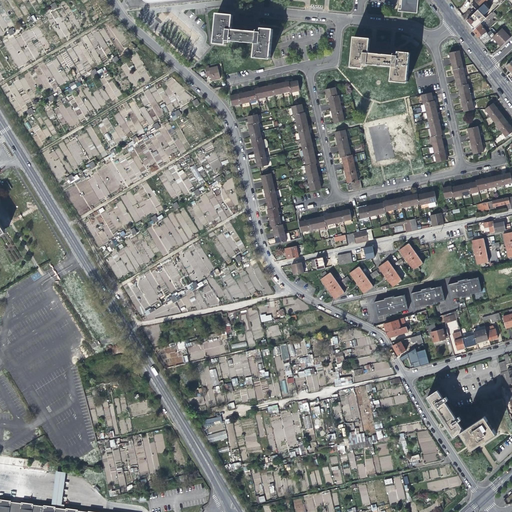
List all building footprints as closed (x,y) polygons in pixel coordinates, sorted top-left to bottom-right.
[(401,0),(400,9),(406,9),(414,10),(415,0),(401,0)] [(475,0),(471,4),(476,10),(483,4),(487,0),(475,0)] [(489,9),(483,4),(476,10),(472,14),(465,21),(468,24),(470,27),(471,26),(482,15),(489,9)] [(468,10),(462,15),(465,21),(472,14),(468,10)] [(230,43),(231,40),(232,29),(233,15),(217,14),(214,43),(225,44),(226,42),(230,43)] [(485,18),(482,15),(471,26),(470,27),(472,30),(474,29),(480,23),(485,19),(485,18)] [(490,38),(480,23),(474,29),(472,30),(477,36),(483,45),(490,38)] [(256,29),(256,32),(255,43),(253,57),(270,59),(273,29),(261,28),(261,30),(256,29)] [(502,28),(492,37),(500,46),(505,41),(510,37),(502,28)] [(234,29),(232,29),(231,40),(255,43),(256,32),(253,31),(247,31),(234,29)] [(4,41),(17,68),(29,62),(23,50),(21,51),(14,37),(4,41)] [(368,69),(368,66),(369,55),(370,41),(354,39),(351,69),(363,70),(363,68),(368,69)] [(449,58),(450,61),(460,59),(458,50),(448,52),(449,58)] [(394,56),(394,58),(393,69),(391,83),(407,85),(410,55),(399,54),(398,56),(394,56)] [(393,69),(394,58),(392,58),(384,57),(373,56),(369,55),(368,66),(393,69)] [(452,69),(462,67),(462,66),(460,59),(450,61),(451,65),(452,69)] [(205,73),(206,76),(209,75),(210,79),(219,78),(216,66),(208,68),(207,66),(204,66),(205,73)] [(464,75),(462,67),(452,69),(453,74),(454,77),(464,75)] [(457,86),(466,84),(464,75),(454,77),(455,82),(456,86),(457,86)] [(288,82),(290,91),(291,91),(291,92),(298,90),(299,90),(297,80),(293,81),(289,82),(288,82)] [(282,93),(290,91),(288,82),(289,82),(288,81),(284,82),(280,83),(282,93)] [(282,93),(280,83),(276,84),(271,85),(273,95),(282,93)] [(459,94),(469,92),(467,84),(466,84),(457,86),(458,90),(459,94)] [(273,95),(271,85),(268,85),(263,86),(265,97),(273,95)] [(265,97),(263,86),(259,87),(255,88),(255,90),(257,98),(265,97)] [(327,98),(328,98),(337,96),(335,87),(325,89),(326,95),(327,98)] [(163,112),(162,113),(149,89),(144,92),(153,110),(150,112),(152,115),(155,121),(165,116),(163,112)] [(257,98),(255,90),(251,90),(247,92),(249,101),(257,100),(257,98)] [(249,101),(247,92),(243,92),(238,93),(240,103),(249,101)] [(461,103),(471,101),(469,92),(459,94),(460,99),(461,103)] [(240,103),(238,93),(234,94),(230,95),(232,105),(240,103)] [(422,104),(423,103),(432,101),(431,98),(430,93),(420,95),(422,104)] [(330,106),(340,104),(338,95),(337,96),(328,98),(329,102),(330,106)] [(434,106),(433,101),(432,101),(423,103),(425,112),(435,110),(434,106)] [(473,109),(471,101),(461,103),(462,108),(463,112),(473,109)] [(490,116),(498,110),(496,107),(493,103),(485,109),(490,116)] [(294,114),(303,112),(302,108),(301,104),(290,106),(292,114),(294,114)] [(332,114),(342,112),(340,104),(330,106),(331,111),(332,114)] [(436,115),(435,110),(425,112),(427,121),(437,119),(436,115)] [(495,123),(503,117),(501,113),(498,110),(490,116),(495,123)] [(296,122),(306,120),(305,117),(304,112),(303,112),(294,114),(296,122)] [(333,123),(343,120),(342,112),(332,114),(332,118),(333,123)] [(247,121),(248,125),(257,123),(258,122),(256,114),(252,115),(246,116),(247,121)] [(506,121),(503,117),(495,123),(500,130),(508,124),(506,121)] [(438,123),(437,119),(427,121),(429,129),(439,127),(438,123)] [(298,131),(308,129),(307,124),(306,120),(296,122),(298,131)] [(259,131),(257,123),(248,125),(247,125),(248,130),(249,133),(259,131)] [(500,130),(505,137),(511,131),(511,128),(508,124),(500,130)] [(468,137),(478,135),(476,126),(466,129),(467,134),(468,137)] [(440,130),(439,127),(429,129),(430,137),(439,135),(440,135),(440,130)] [(300,139),(310,137),(309,133),(308,129),(298,131),(300,139)] [(336,140),(346,138),(344,129),(334,132),(335,136),(336,140)] [(261,140),(259,131),(249,133),(250,138),(251,142),(261,140)] [(440,139),(439,135),(430,137),(429,137),(431,146),(441,143),(440,139)] [(480,143),(478,135),(468,137),(469,141),(470,146),(480,143)] [(302,148),(312,146),(311,142),(310,137),(300,139),(302,148)] [(338,149),(348,146),(346,138),(336,140),(338,145),(338,149)] [(263,148),(261,140),(251,142),(252,147),(253,150),(263,148)] [(442,147),(441,143),(431,146),(433,154),(443,152),(442,147)] [(471,154),(482,151),(480,143),(470,146),(471,150),(471,154)] [(304,157),(314,154),(313,150),(312,146),(302,148),(304,157)] [(341,157),(350,155),(348,146),(338,149),(339,153),(340,157),(341,157)] [(265,157),(263,148),(253,150),(254,155),(255,159),(265,157)] [(134,151),(130,153),(141,172),(149,167),(148,166),(155,162),(151,157),(141,163),(134,151)] [(443,156),(443,152),(433,154),(434,162),(444,160),(443,156)] [(306,165),(314,163),(316,163),(315,159),(314,154),(304,157),(306,165)] [(343,166),(353,163),(351,155),(350,155),(341,157),(342,162),(343,166)] [(267,165),(265,157),(255,159),(256,163),(257,168),(259,167),(267,165)] [(306,174),(316,172),(315,168),(314,163),(306,165),(304,165),(306,174)] [(355,172),(353,163),(343,166),(344,170),(345,174),(355,172)] [(190,167),(200,184),(204,182),(194,165),(190,167)] [(174,168),(164,171),(169,182),(174,180),(175,181),(180,179),(186,177),(183,170),(176,173),(174,168)] [(318,180),(317,176),(316,172),(306,174),(308,182),(318,180)] [(357,180),(355,172),(345,174),(346,178),(347,183),(351,182),(357,180)] [(510,176),(509,172),(505,173),(501,174),(503,185),(505,184),(510,183),(511,183),(510,176)] [(89,177),(75,183),(80,193),(72,197),(76,205),(76,206),(80,214),(87,210),(82,200),(85,199),(90,210),(101,204),(97,196),(103,192),(105,195),(108,193),(98,173),(89,178),(89,177)] [(270,174),(270,173),(260,176),(261,180),(262,184),(272,182),(270,174)] [(503,185),(501,174),(497,175),(493,176),(495,186),(503,185)] [(495,186),(493,176),(488,177),(483,178),(485,189),(495,186)] [(485,189),(483,178),(480,179),(475,180),(476,182),(478,190),(485,189)] [(351,182),(353,189),(353,190),(363,188),(361,179),(357,180),(351,182)] [(213,188),(218,185),(215,180),(210,183),(213,188)] [(319,184),(318,180),(308,182),(310,191),(320,189),(319,184)] [(274,190),(272,182),(262,184),(264,189),(264,192),(274,190)] [(478,190),(476,182),(471,183),(467,183),(470,194),(478,192),(478,190)] [(470,194),(467,183),(463,184),(459,185),(461,195),(470,194)] [(461,195),(459,185),(455,186),(451,187),(453,196),(453,197),(461,195)] [(445,198),(453,196),(451,187),(451,186),(447,186),(442,188),(442,189),(445,198)] [(212,190),(199,197),(201,201),(198,203),(208,223),(220,217),(222,220),(226,218),(212,190)] [(266,201),(276,199),(274,190),(264,192),(265,197),(266,201)] [(436,201),(434,191),(431,192),(425,193),(427,203),(434,202),(436,201)] [(417,195),(417,193),(413,194),(408,195),(410,205),(419,204),(419,203),(417,195)] [(427,203),(425,193),(422,194),(417,195),(419,203),(419,204),(419,203),(420,205),(427,203)] [(410,205),(408,195),(405,196),(400,197),(402,207),(410,205)] [(402,207),(400,197),(396,198),(391,199),(394,209),(402,207)] [(479,212),(489,209),(489,208),(493,207),(495,207),(507,204),(508,210),(511,209),(508,198),(507,198),(498,200),(488,202),(481,204),(477,205),(479,212)] [(278,207),(276,199),(266,201),(267,205),(268,209),(277,207),(277,208),(278,207)] [(394,209),(391,199),(383,201),(383,203),(385,211),(394,209)] [(119,210),(124,208),(122,201),(116,203),(119,210)] [(385,211),(383,203),(378,204),(375,204),(377,215),(386,213),(385,211)] [(377,215),(375,204),(371,205),(367,206),(369,216),(377,215)] [(369,216),(367,206),(363,207),(358,208),(360,218),(369,216)] [(279,216),(277,208),(277,207),(268,209),(267,209),(267,210),(268,214),(269,218),(279,216)] [(350,210),(349,209),(346,210),(340,211),(343,221),(352,219),(350,210)] [(343,221),(340,211),(337,212),(333,213),(335,223),(343,221)] [(335,223),(333,213),(328,214),(324,215),(324,216),(327,225),(335,223)] [(444,224),(441,213),(430,215),(433,226),(438,225),(444,224)] [(273,226),(281,224),(279,216),(269,218),(270,222),(271,227),(273,226)] [(327,225),(324,216),(320,217),(316,218),(318,228),(327,226),(327,225)] [(318,228),(316,218),(312,219),(308,220),(310,230),(318,228)] [(310,230),(308,220),(304,220),(299,222),(302,232),(310,230)] [(492,221),(483,223),(484,228),(485,230),(488,229),(489,233),(505,229),(503,222),(498,223),(493,224),(492,221)] [(274,231),(275,235),(284,233),(282,224),(281,224),(273,226),(274,231)] [(365,230),(359,232),(350,234),(353,244),(361,242),(368,241),(365,230)] [(511,231),(503,233),(504,240),(506,250),(508,257),(511,256),(511,231)] [(284,233),(275,235),(275,239),(276,243),(290,240),(288,232),(284,233)] [(170,240),(172,245),(181,243),(180,239),(184,238),(182,233),(171,236),(172,239),(170,240)] [(345,235),(338,236),(330,238),(331,245),(335,244),(335,241),(345,239),(345,235)] [(483,238),(471,240),(472,245),(475,258),(477,264),(479,264),(484,263),(489,261),(487,256),(485,244),(483,238)] [(241,240),(236,242),(239,250),(244,247),(241,240)] [(409,243),(399,251),(402,255),(409,264),(413,270),(414,269),(417,273),(420,270),(418,267),(423,263),(419,258),(412,248),(409,243)] [(287,259),(298,256),(296,246),(285,248),(286,254),(287,259)] [(374,258),(373,252),(372,249),(366,250),(368,259),(374,258)] [(350,253),(344,255),(346,264),(352,262),(350,253)] [(339,265),(346,264),(344,255),(337,256),(339,265)] [(321,259),(315,261),(316,266),(317,270),(323,268),(321,259)] [(403,263),(400,259),(394,264),(397,268),(403,263)] [(388,260),(378,267),(382,273),(388,281),(393,287),(402,280),(399,275),(391,265),(388,260)] [(303,273),(301,262),(291,264),(292,270),(293,275),(303,273)] [(359,266),(349,273),(352,276),(357,283),(364,293),(374,286),(371,282),(363,271),(359,266)] [(379,274),(376,270),(369,275),(373,279),(379,274)] [(330,272),(327,274),(324,271),(321,274),(323,277),(321,279),(323,282),(326,287),(335,299),(345,292),(341,287),(333,276),(330,272)] [(209,280),(214,277),(211,272),(206,275),(209,280)] [(350,280),(347,276),(341,281),(343,285),(350,280)] [(459,283),(456,284),(459,297),(462,296),(462,297),(472,295),(472,294),(482,291),(479,277),(469,279),(469,278),(458,280),(459,281),(459,283)] [(459,283),(459,281),(448,284),(452,298),(459,297),(456,284),(459,283)] [(442,285),(435,287),(438,302),(445,300),(442,285)] [(422,290),(412,292),(415,307),(425,305),(428,305),(435,304),(435,302),(438,302),(435,287),(432,288),(431,287),(421,289),(422,290)] [(384,299),(375,301),(376,309),(378,316),(388,313),(389,315),(398,312),(398,311),(408,309),(404,294),(395,297),(394,295),(384,298),(384,299)] [(167,306),(172,303),(169,298),(164,301),(167,306)] [(511,326),(511,308),(509,310),(510,314),(503,316),(506,328),(511,326)] [(448,313),(443,315),(445,323),(457,319),(456,317),(454,311),(448,313)] [(261,322),(272,320),(271,314),(260,316),(261,322)] [(496,321),(494,314),(482,317),(483,320),(490,318),(491,322),(496,321)] [(397,319),(398,319),(385,323),(386,327),(387,330),(400,326),(400,328),(406,326),(403,317),(397,319)] [(449,337),(448,334),(446,327),(437,330),(435,324),(427,326),(429,332),(431,332),(433,341),(442,339),(449,337)] [(407,332),(407,330),(406,326),(400,328),(400,329),(393,331),(393,330),(385,332),(387,335),(388,337),(407,332)] [(473,333),(474,334),(476,343),(483,341),(489,339),(487,335),(486,329),(473,333)] [(495,329),(487,331),(489,340),(495,338),(498,338),(495,329)] [(461,349),(465,347),(462,337),(460,331),(453,333),(455,340),(454,340),(457,350),(461,349)] [(474,334),(462,337),(465,347),(471,346),(477,344),(476,343),(474,334)] [(400,340),(391,342),(395,349),(398,354),(406,350),(400,340)] [(300,353),(306,353),(305,342),(294,343),(295,348),(300,348),(300,353)] [(415,348),(399,357),(401,361),(408,356),(409,356),(409,358),(409,360),(410,363),(412,363),(414,367),(420,365),(415,348)] [(343,352),(335,352),(336,362),(344,361),(343,352)] [(509,360),(507,354),(503,355),(505,361),(511,384),(511,383),(511,363),(511,359),(510,360),(509,360)] [(300,367),(314,366),(312,356),(299,357),(300,367)] [(504,386),(511,384),(505,361),(502,362),(498,363),(501,372),(500,373),(504,386)] [(283,364),(286,376),(292,375),(289,362),(283,364)] [(370,364),(363,365),(364,368),(354,370),(354,374),(371,372),(370,364)] [(306,376),(309,392),(319,390),(316,368),(298,371),(299,377),(306,376)] [(209,370),(214,386),(219,384),(215,369),(209,370)] [(268,371),(264,372),(264,370),(259,370),(260,378),(269,377),(268,371)] [(333,372),(336,386),(352,384),(351,376),(339,378),(338,371),(333,372)] [(433,407),(440,417),(450,410),(445,401),(448,399),(446,396),(443,398),(437,390),(427,397),(433,407)] [(298,402),(300,412),(309,411),(307,400),(298,402)] [(450,410),(440,417),(446,426),(453,436),(460,432),(463,430),(458,421),(461,419),(459,416),(456,418),(450,410)] [(290,411),(281,413),(287,446),(297,444),(296,433),(301,432),(299,422),(298,422),(298,418),(297,413),(291,415),(290,411)] [(302,417),(305,429),(313,428),(309,415),(302,417)] [(221,416),(203,420),(205,426),(222,423),(221,416)] [(463,430),(460,432),(471,449),(484,440),(495,433),(484,416),(463,430)] [(381,421),(374,422),(375,429),(382,428),(381,421)] [(233,423),(227,424),(228,437),(236,437),(236,425),(233,425),(233,423)] [(355,431),(348,433),(349,445),(353,444),(354,449),(372,446),(372,443),(377,443),(376,435),(365,437),(365,433),(359,434),(358,428),(354,428),(355,431)] [(209,442),(227,438),(226,431),(208,435),(209,442)] [(423,453),(424,462),(437,461),(436,451),(432,451),(432,452),(423,453)] [(351,469),(357,468),(353,452),(348,453),(351,469)] [(410,456),(413,465),(421,463),(418,454),(410,456)] [(336,456),(330,457),(332,464),(338,462),(336,456)] [(240,461),(230,465),(232,470),(242,466),(240,461)] [(64,475),(54,474),(52,488),(49,507),(59,508),(62,489),(64,475)] [(392,478),(385,479),(388,502),(398,501),(395,484),(393,485),(392,478)] [(71,511),(0,502),(0,511),(71,511)]
